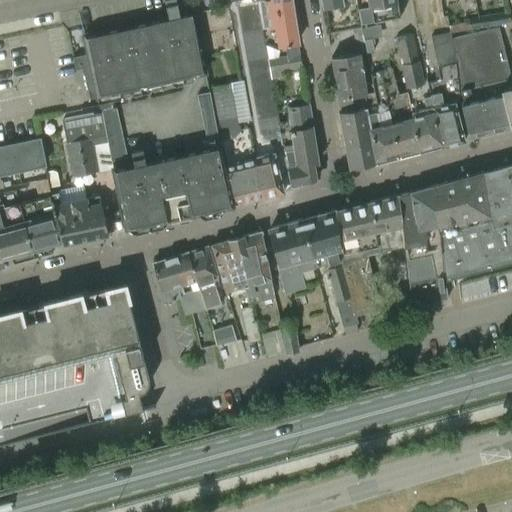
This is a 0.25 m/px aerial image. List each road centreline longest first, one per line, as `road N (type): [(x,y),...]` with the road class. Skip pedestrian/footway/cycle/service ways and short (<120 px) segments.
road 1 (primary): [(11,511),(511,374)]
road 2 (residential): [(176,393),(511,306)]
road 3 (residential): [(176,393),(141,278),(126,263),(109,259),(0,287)]
road 4 (residential): [(0,456),(144,420),(176,402),(176,393)]
